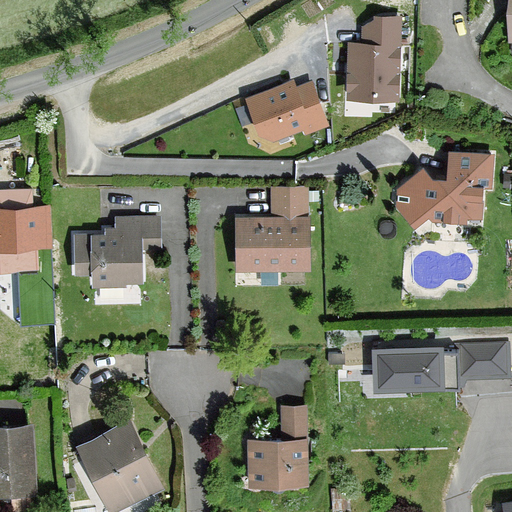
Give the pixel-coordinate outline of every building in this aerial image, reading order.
[(366,39),(353,39),(351,91),(373,92),(373,87),(396,87),(398,13),(382,12),(367,22),(366,39)] [(293,78),(252,93),(264,125),(273,129),(306,116),(308,121),(325,115),(311,79),(295,85),(293,78)] [(430,205),(435,212),(464,214),(464,209),(479,210),(482,183),(489,183),(492,153),(454,149),(451,178),(434,176),(425,166),(399,188),(398,197),(415,218),(430,205)] [(276,180),(276,211),(304,210),(304,180),(276,180)] [(50,206),(0,208),(0,253),(9,253),(10,265),(21,264),(22,282),(54,281),(50,206)] [(158,231),(158,214),(119,215),(119,231),(77,232),(77,254),(94,254),(95,278),(124,277),(124,273),(140,273),(139,231),(158,231)] [(304,217),(242,217),(242,259),(304,259),(304,217)] [(461,372),(507,371),(506,341),(460,343),(460,348),(379,349),(380,373),(411,372),(411,380),(437,379),(437,385),(461,385),(461,372)] [(127,421),(83,444),(114,503),(154,483),(134,445),(138,443),(127,421)] [(31,428),(0,430),(0,493),(35,491),(31,428)] [(305,437),(250,438),(251,481),(306,480),(305,437)]
